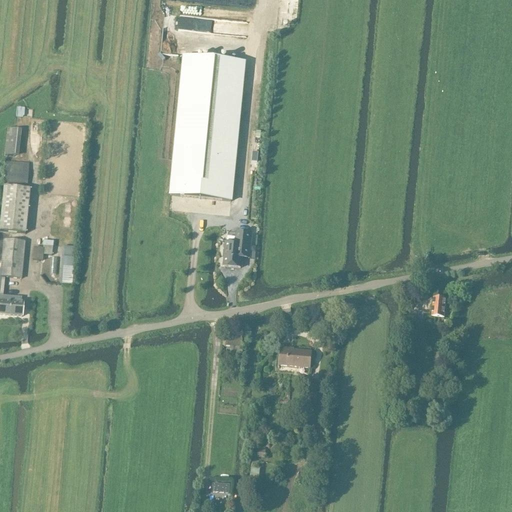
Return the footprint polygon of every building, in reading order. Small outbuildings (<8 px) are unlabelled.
[(206,16),(204,44),(233,46),(236,18),(206,16)] [(184,58),(171,196),(222,201),(235,63),(184,58)] [(16,118),(21,118),(23,116),(24,109),(16,108),(16,118)] [(6,162),(4,185),(26,187),(28,164),(6,162)] [(3,187),(0,220),(0,231),(25,234),(29,190),(3,187)] [(78,227),(77,223),(76,221),(75,218),(73,216),(71,215),(69,213),(66,213),(62,212),(58,214),(56,215),(53,217),(51,219),(50,221),(49,224),(49,227),(50,229),(50,232),(52,234),(53,237),(55,238),(58,240),(61,241),(64,241),(66,240),(69,239),(72,238),(73,237),(75,234),(77,232),(77,229),(78,227)] [(223,252),(223,259),(225,259),(224,267),(240,269),(242,254),(249,255),(251,234),(236,233),(235,244),(227,243),(226,252),(223,252)] [(24,243),(3,241),(0,274),(0,315),(21,318),(23,303),(21,303),(21,298),(2,296),(4,278),(21,280),(24,243)] [(43,249),(42,256),(43,256),(52,256),(53,242),(43,241),(43,249)] [(64,249),(61,285),(72,286),(74,249),(74,246),(64,245),(64,249)] [(446,301),(433,299),(432,318),(444,320),(446,301)] [(423,325),(411,323),(409,342),(421,343),(423,325)] [(242,339),(225,338),(225,347),(242,348),(242,339)] [(281,349),(279,366),(309,369),(311,353),(289,351),(290,350),(281,349)] [(318,382),(308,381),(303,435),(313,436),(318,382)] [(258,450),(257,458),(265,459),(266,451),(258,450)] [(251,475),(250,485),(258,485),(259,476),(260,470),(251,469),(251,475)] [(213,485),(212,494),(229,495),(230,486),(213,485)]
